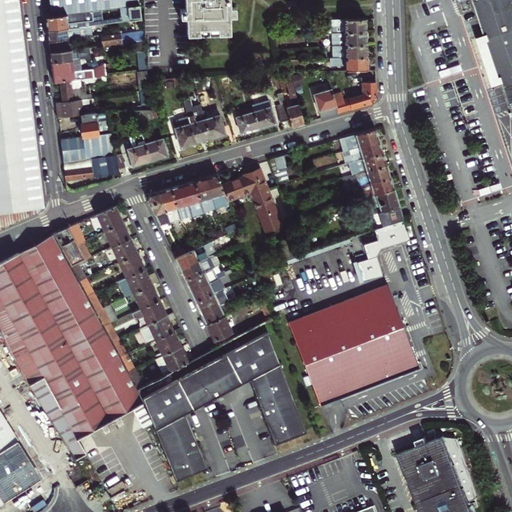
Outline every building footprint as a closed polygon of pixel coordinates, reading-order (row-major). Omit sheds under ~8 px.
[(0,0),(0,211),(43,206),(18,0),(0,0)] [(52,16),(100,10),(119,8),(139,5),(138,0),(49,0),(50,5),(51,9),(52,16)] [(143,0),(144,37),(147,37),(148,68),(189,67),(188,34),(230,33),(230,16),(236,16),(235,7),(229,7),(229,0),(143,0)] [(511,0),(480,0),(493,39),(486,41),(494,65),(500,86),(507,84),(511,98),(511,0)] [(120,18),(121,21),(127,20),(141,19),(139,5),(119,8),(120,18)] [(47,30),(90,25),(101,23),(101,20),(100,10),(52,16),(45,17),(46,24),(47,30)] [(330,20),(331,32),(366,31),(366,25),(366,18),(330,20)] [(142,29),(141,19),(127,20),(128,30),(142,29)] [(48,36),(48,40),(65,38),(91,35),(90,25),(47,30),(48,36)] [(143,40),(142,31),(97,36),(98,45),(133,41),(143,40)] [(331,32),(331,45),(367,44),(367,37),(366,31),(331,32)] [(65,38),(48,40),(49,46),(50,51),(67,49),(65,38)] [(134,52),(137,51),(145,50),(143,40),(133,41),(134,52)] [(331,45),(332,58),(367,57),(367,51),(367,44),(331,45)] [(67,49),(50,51),(50,57),(51,62),(81,58),(91,57),(90,46),(67,49)] [(147,70),(145,50),(137,51),(139,71),(147,70)] [(345,71),(368,70),(367,64),(367,57),(332,58),(332,66),(345,66),(345,71)] [(53,82),(60,81),(104,75),(106,75),(104,63),(101,63),(101,65),(93,69),(83,70),(81,58),(51,62),(52,72),(53,82)] [(148,77),(147,70),(139,71),(142,91),(143,91),(149,90),(148,77)] [(304,123),(289,73),(284,73),(289,90),(290,98),(292,105),(286,107),(290,119),(292,126),(298,124),(304,123)] [(104,75),(60,81),(61,92),(62,101),(92,98),(91,94),(86,94),(80,95),(79,88),(82,87),(81,82),(84,82),(84,83),(101,81),(101,80),(104,80),(104,75)] [(173,79),(165,79),(165,88),(173,88),(173,79)] [(341,92),(332,94),(338,113),(372,102),(376,97),(376,89),(375,81),(361,82),(362,94),(343,100),(341,92)] [(330,115),(338,113),(332,94),(331,89),(314,94),(320,118),(330,115)] [(152,110),(149,90),(143,91),(145,110),(151,110),(152,110)] [(280,122),(290,119),(286,107),(282,92),(277,93),(281,104),(276,105),(280,122)] [(93,97),(92,98),(62,101),(56,102),(57,111),(58,117),(81,114),(87,114),(85,103),(93,102),(93,97)] [(183,100),(187,115),(202,110),(200,104),(192,106),(190,98),(183,100)] [(241,110),(243,115),(253,112),(252,107),(241,110)] [(253,112),(258,129),(269,125),(276,123),(271,107),(253,112)] [(205,110),(203,111),(210,138),(218,136),(225,134),(220,115),(218,115),(216,109),(205,112),(205,110)] [(151,110),(145,110),(135,110),(139,121),(153,117),(151,110)] [(210,138),(203,111),(202,110),(187,115),(188,116),(195,142),(202,140),(210,138)] [(82,124),(96,122),(105,121),(109,121),(107,111),(105,111),(87,114),(81,114),(81,119),(82,124)] [(253,112),(243,115),(236,117),(241,134),(248,132),(258,129),(253,112)] [(195,142),(188,116),(176,120),(178,127),(175,128),(181,147),(187,145),(195,142)] [(111,133),(109,121),(82,124),(83,130),(83,136),(111,133)] [(342,145),(343,150),(379,140),(377,134),(376,127),(340,138),(342,145)] [(63,162),(77,160),(106,156),(115,155),(111,133),(98,135),(83,136),(61,139),(62,151),(63,162)] [(145,143),(143,138),(132,141),(133,147),(128,148),(132,165),(141,162),(150,160),(145,143)] [(145,143),(150,160),(159,157),(166,155),(162,138),(145,143)] [(340,138),(331,140),(335,153),(343,151),(343,150),(340,138)] [(379,140),(343,150),(343,151),(345,156),(347,163),(349,162),(383,152),(381,146),(379,140)] [(385,158),(383,152),(349,162),(353,174),(386,164),(385,158)] [(123,153),(115,155),(118,168),(125,167),(123,153)] [(77,160),(63,162),(64,172),(66,180),(96,176),(107,175),(116,173),(118,173),(119,173),(118,168),(115,155),(106,156),(77,160)] [(283,169),(287,167),(283,155),(268,159),(272,172),(283,169)] [(354,187),(390,177),(388,170),(386,164),(353,174),(344,177),(347,189),(354,187)] [(244,175),(221,184),(224,193),(227,200),(250,192),(265,232),(281,226),(267,188),(266,186),(259,167),(251,170),(243,173),(244,175)] [(274,178),(284,175),(285,175),(283,169),(272,172),(274,178)] [(224,193),(221,184),(217,174),(212,176),(205,178),(207,187),(210,187),(213,196),(224,193)] [(286,181),(284,175),(274,178),(277,184),(286,181)] [(390,177),(354,187),(358,199),(368,197),(394,189),(392,183),(390,177)] [(200,200),(211,197),(213,196),(210,187),(207,187),(205,178),(200,179),(194,181),(200,200)] [(188,183),(181,185),(184,194),(186,193),(190,203),(188,204),(192,215),(203,212),(202,209),(200,200),(194,181),(188,183)] [(184,194),(181,185),(176,186),(171,188),(179,216),(180,219),(192,215),(188,204),(190,203),(186,193),(184,194)] [(165,189),(158,192),(161,201),(163,200),(166,210),(165,211),(168,222),(171,221),(170,219),(179,216),(171,188),(165,189)] [(383,226),(403,219),(398,204),(394,189),(368,197),(373,214),(378,213),(380,217),(374,219),(377,228),(383,226)] [(161,201),(158,192),(150,194),(149,197),(148,200),(160,225),(162,230),(170,227),(169,224),(168,222),(165,211),(166,210),(163,200),(161,201)] [(214,206),(217,205),(228,202),(227,200),(224,193),(213,196),(211,197),(214,206)] [(202,209),(212,206),(214,206),(211,197),(200,200),(202,209)] [(96,214),(103,230),(122,221),(119,214),(115,206),(96,214)] [(5,227),(21,220),(17,210),(0,217),(0,220),(3,228),(5,227)] [(192,215),(195,222),(205,216),(203,212),(192,215)] [(409,239),(403,220),(373,230),(377,241),(363,246),(368,260),(358,264),(365,283),(384,276),(377,257),(381,249),(409,239)] [(103,230),(111,245),(130,236),(126,229),(122,221),(103,230)] [(225,227),(228,233),(233,230),(238,228),(236,222),(225,227)] [(74,224),(68,226),(77,242),(82,240),(74,224)] [(85,257),(77,242),(68,226),(54,233),(71,264),(77,261),(85,257)] [(215,232),(218,237),(228,233),(225,227),(215,232)] [(238,228),(233,230),(239,241),(242,240),(238,228)] [(51,235),(41,240),(30,247),(18,253),(18,252),(2,261),(0,261),(0,326),(1,329),(6,340),(11,350),(18,365),(24,376),(25,378),(29,385),(38,399),(44,408),(53,423),(58,431),(59,433),(75,459),(86,453),(78,438),(103,424),(112,419),(131,409),(141,428),(151,422),(143,402),(102,328),(57,245),(51,235)] [(111,245),(118,261),(137,252),(134,245),(130,236),(111,245)] [(298,255),(291,237),(273,243),(279,261),(298,255)] [(82,240),(77,242),(85,257),(90,255),(82,240)] [(196,248),(185,253),(175,258),(178,265),(181,270),(190,265),(189,263),(198,259),(199,261),(215,253),(210,241),(196,248)] [(182,248),(185,253),(196,248),(193,242),(182,248)] [(172,252),(175,258),(185,253),(182,248),(172,252)] [(118,261),(125,276),(144,267),(140,259),(137,252),(118,261)] [(190,265),(181,270),(183,275),(185,280),(212,267),(215,266),(210,258),(216,255),(215,253),(199,261),(198,259),(189,263),(190,265)] [(220,263),(216,255),(210,258),(215,266),(217,265),(220,263)] [(85,276),(77,261),(71,264),(79,279),(85,276)] [(125,295),(132,292),(151,283),(148,275),(144,267),(125,276),(118,280),(125,295)] [(189,287),(191,292),(200,287),(199,285),(208,281),(209,282),(225,275),(223,270),(220,271),(215,273),(212,267),(185,280),(189,287)] [(200,287),(191,292),(194,297),(196,302),(223,289),(220,282),(230,277),(228,273),(225,275),(209,282),(208,281),(199,285),(200,287)] [(85,276),(79,279),(87,294),(93,291),(85,276)] [(132,292),(140,307),(159,299),(155,292),(151,283),(132,292)] [(388,284),(288,322),(320,405),(419,367),(402,321),(388,284)] [(225,288),(223,289),(228,300),(236,296),(235,293),(229,296),(225,288)] [(223,289),(196,302),(199,308),(201,314),(210,309),(209,307),(218,303),(219,304),(227,300),(228,300),(223,289)] [(93,291),(87,294),(95,309),(101,306),(93,291)] [(143,314),(147,323),(166,314),(162,306),(159,299),(140,307),(131,311),(134,318),(143,314)] [(258,311),(263,309),(260,303),(258,299),(254,301),(258,311)] [(210,309),(201,314),(203,319),(206,324),(224,315),(230,312),(231,312),(227,304),(229,303),(227,300),(219,304),(218,303),(209,307),(210,309)] [(260,303),(263,309),(267,320),(272,317),(266,301),(260,303)] [(101,306),(95,309),(104,324),(110,321),(116,318),(109,303),(101,306)] [(147,323),(155,339),(173,330),(170,322),(166,314),(147,323)] [(224,315),(206,324),(209,331),(214,340),(232,332),(226,320),(224,315)] [(110,321),(104,324),(112,340),(118,337),(110,321)] [(155,339),(162,354),(181,345),(177,337),(173,330),(155,339)] [(267,331),(142,397),(176,480),(208,467),(186,412),(228,391),(249,379),(274,443),(306,431),(267,331)] [(118,337),(112,340),(120,355),(126,352),(118,337)] [(181,345),(162,354),(169,371),(188,361),(184,352),(181,345)] [(126,352),(120,355),(128,370),(134,367),(126,352)] [(134,367),(128,370),(138,387),(143,385),(134,367)] [(0,503),(4,502),(0,495),(0,448),(18,438),(0,409),(0,503)] [(112,419),(103,424),(105,427),(109,425),(114,422),(112,419)] [(412,448),(398,454),(417,503),(420,511),(474,511),(472,506),(471,504),(471,502),(466,489),(465,487),(464,486),(445,436),(412,448)]
